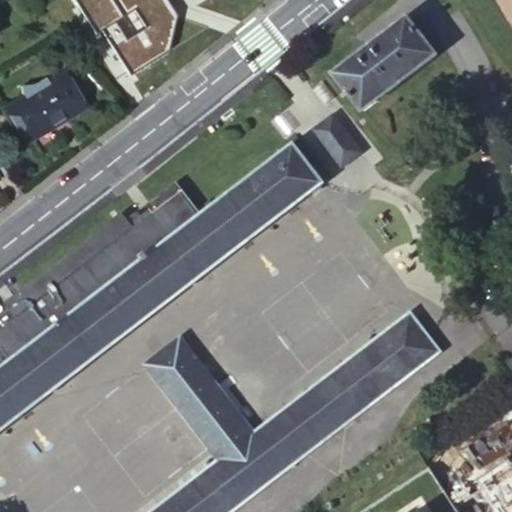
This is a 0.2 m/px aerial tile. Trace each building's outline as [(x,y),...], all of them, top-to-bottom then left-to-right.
[(72,0),(94,29),(131,77),(167,53),(168,49),(171,27),(172,21),(169,16),(159,0),(72,0)] [(434,57),(405,21),(335,76),(364,112),(434,57)] [(18,104),(0,114),(20,147),(29,141),(28,139),(63,118),(64,120),(82,109),(62,77),(42,89),(39,83),(26,91),(17,94),(15,99),(18,104)] [(358,157),(330,120),(322,127),(312,134),(340,171),(350,162),(358,157)] [(197,220),(11,364),(0,372),(0,430),(318,187),(290,149),(197,220)] [(0,350),(11,364),(197,220),(169,184),(148,200),(133,211),(128,206),(0,304),(5,311),(0,315),(0,350)] [(229,511),(435,354),(407,318),(253,437),(180,341),(147,367),(219,463),(155,511),(229,511)] [(396,481),(373,451),(336,478),(359,508),(396,481)] [(511,451),(450,492),(460,507),(511,472),(511,451)] [(511,511),(511,494),(485,511),(511,511)] [(452,511),(445,501),(427,511),(452,511)]
